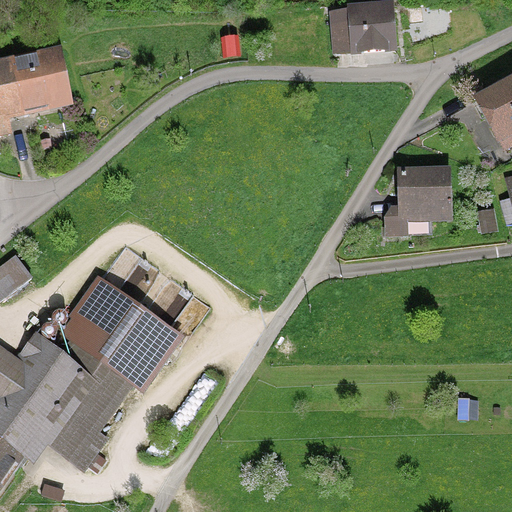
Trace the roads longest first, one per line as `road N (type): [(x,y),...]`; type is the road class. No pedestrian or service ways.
road 1 (residential): [(438,66),(377,75),(230,73),(179,92),(33,212)]
road 2 (track): [(311,273),(158,511)]
road 3 (residential): [(438,66),(311,273)]
road 4 (residential): [(511,249),(311,273)]
